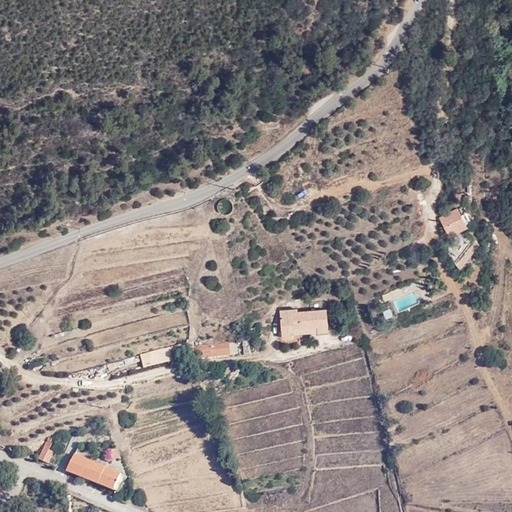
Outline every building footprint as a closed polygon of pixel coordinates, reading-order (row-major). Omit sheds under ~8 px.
[(440,217),(444,226),(462,216),(457,208),(440,217)] [(467,226),(462,216),(444,226),(449,236),(467,226)] [(445,256),(457,268),(479,245),(467,233),(445,256)] [(293,333),(328,330),(326,301),(310,302),(311,311),(297,311),(297,308),(280,310),(282,337),(293,336),(293,333)] [(214,347),(215,356),(236,353),(235,342),(214,344),(214,347)] [(195,358),(215,356),(214,347),(214,344),(194,347),(195,358)] [(202,377),(212,375),(210,366),(200,367),(202,377)] [(108,461),(119,458),(116,448),(108,450),(104,460),(108,461)] [(39,459),(49,463),(53,454),(43,450),(39,459)] [(66,471),(115,492),(122,475),(74,454),(66,471)]
